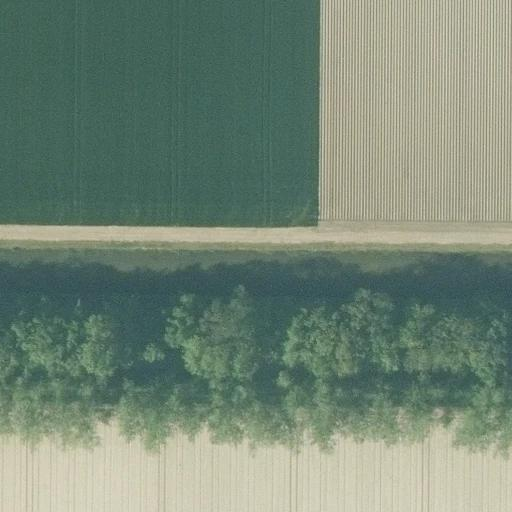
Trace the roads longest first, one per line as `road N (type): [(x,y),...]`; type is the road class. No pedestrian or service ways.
road 1 (unclassified): [(511,364),(0,359)]
road 2 (track): [(0,243),(328,248)]
